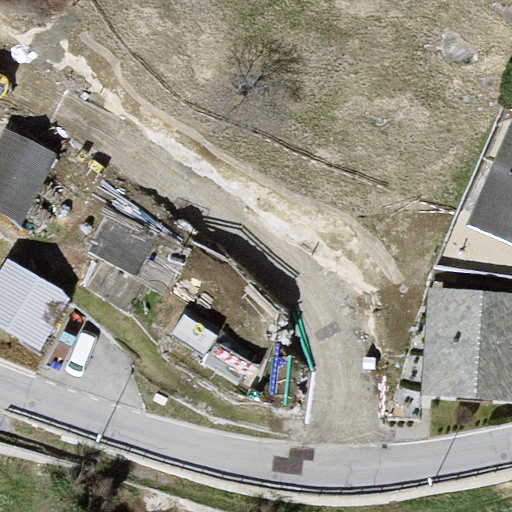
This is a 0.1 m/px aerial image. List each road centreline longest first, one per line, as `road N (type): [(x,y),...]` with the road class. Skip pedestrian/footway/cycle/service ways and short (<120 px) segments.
road 1 (residential): [(348,472),(334,351),(315,300),(278,258),(0,57)]
road 2 (tertiary): [(0,388),(178,445),(348,472)]
road 3 (tertiary): [(348,472),(511,446)]
